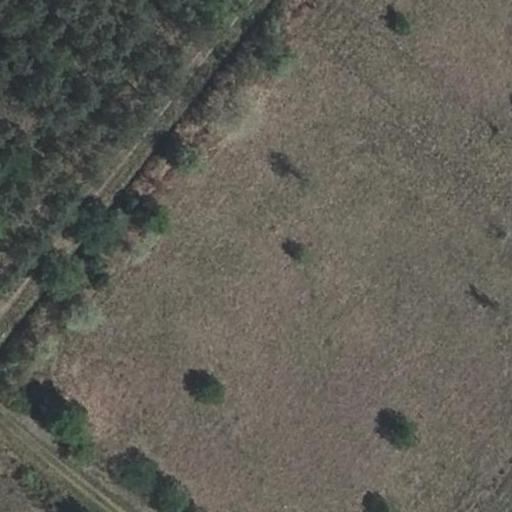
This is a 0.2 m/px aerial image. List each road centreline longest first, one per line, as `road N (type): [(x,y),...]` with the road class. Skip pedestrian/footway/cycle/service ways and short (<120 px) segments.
road 1 (track): [(245,0),(0,311)]
road 2 (track): [(0,410),(129,511)]
